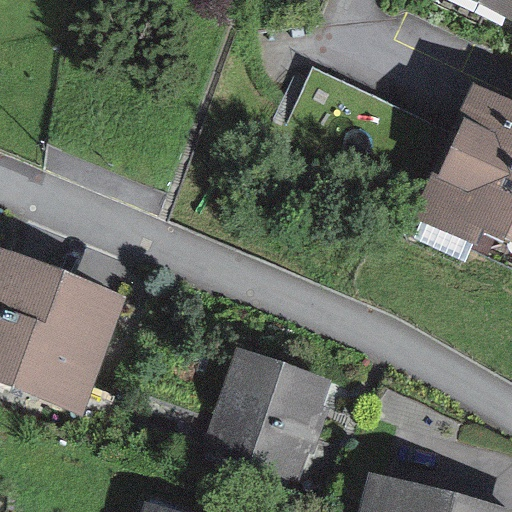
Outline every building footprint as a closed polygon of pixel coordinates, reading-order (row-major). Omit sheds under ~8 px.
[(511,0),(461,0),(511,23),(511,0)] [(431,230),(511,264),(511,125),(481,113),(431,230)] [(107,307),(0,270),(0,271),(0,377),(74,403),(107,307)] [(223,358),(202,443),(288,464),(309,379),(223,358)] [(511,511),(365,478),(357,511),(511,511)]
